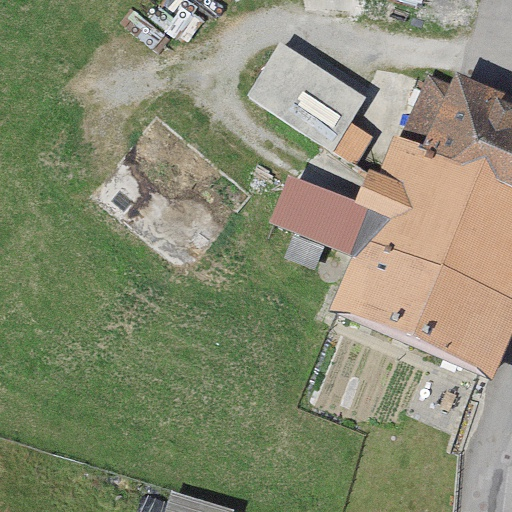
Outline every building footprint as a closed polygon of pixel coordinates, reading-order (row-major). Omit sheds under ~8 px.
[(363,103),(280,49),(248,98),(332,153),(363,103)] [(430,81),(402,146),(511,192),(511,111),(460,90),(458,93),(430,81)] [(338,313),(488,377),(511,315),(511,192),(402,146),(397,144),(381,186),(376,184),(364,213),(357,210),(355,215),(345,245),(364,252),(338,313)] [(343,249),(345,245),(355,215),(293,189),(279,223),(343,249)] [(205,511),(176,503),(172,511),(205,511)]
